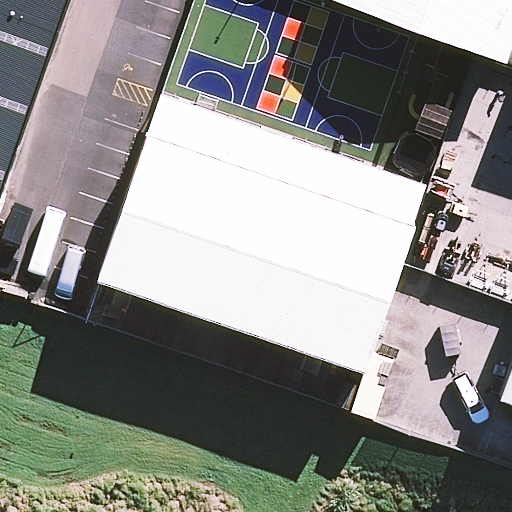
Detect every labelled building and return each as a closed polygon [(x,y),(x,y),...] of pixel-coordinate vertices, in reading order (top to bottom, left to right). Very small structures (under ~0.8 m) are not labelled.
[(0,0),(0,152),(51,0),(0,0)] [(511,15),(511,0),(359,0),(498,52),(511,15)] [(162,91),(92,291),(345,378),(415,179),(162,91)] [(448,128),(454,107),(421,96),(409,133),(442,144),(448,128)] [(511,129),(505,127),(492,159),(511,166),(511,129)] [(442,144),(431,179),(470,191),(486,140),(448,128),(442,144)] [(511,350),(499,388),(511,392),(511,350)]
